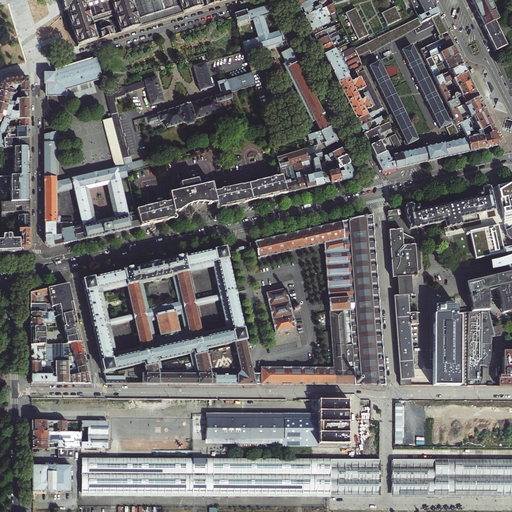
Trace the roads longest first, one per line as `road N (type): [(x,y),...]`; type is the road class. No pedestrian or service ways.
road 1 (residential): [(37,266),(36,67),(250,0)]
road 2 (secondary): [(375,188),(37,266)]
road 3 (secondary): [(72,268),(377,198)]
road 4 (residential): [(393,392),(99,391)]
road 5 (residential): [(279,0),(375,188)]
road 6 (residential): [(377,198),(393,392)]
road 7 (unknown): [(262,357),(305,341),(304,296),(296,273),(265,276),(252,286),(253,315)]
road 8 (secondary): [(511,157),(375,188)]
road 9 (secondary): [(377,198),(511,168)]
road 10 (residential): [(72,268),(99,391)]
road 11 (secondary): [(16,511),(14,391)]
